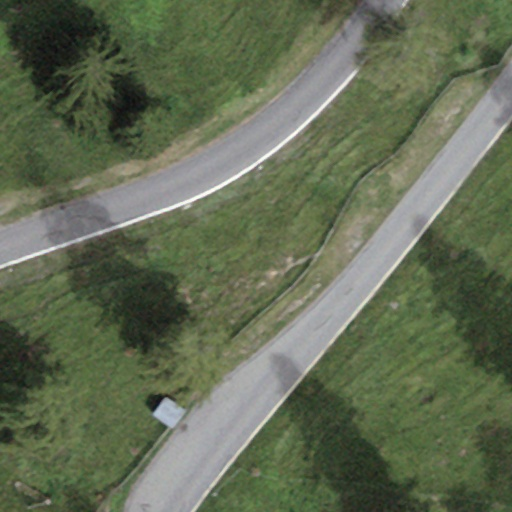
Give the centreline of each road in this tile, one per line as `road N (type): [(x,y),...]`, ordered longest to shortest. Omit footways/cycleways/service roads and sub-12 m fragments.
road 1 (tertiary): [(187,511),(235,436),(511,87)]
road 2 (tertiary): [(382,0),(333,68),(260,136),(154,192),(0,247)]
